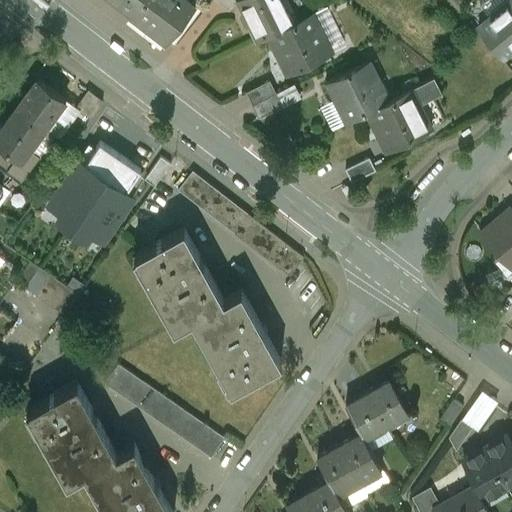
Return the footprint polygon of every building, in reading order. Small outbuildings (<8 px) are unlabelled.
[(120,0),(135,11),(143,0),(120,0)] [(189,0),(143,0),(135,11),(134,12),(169,39),(196,5),(189,0)] [(218,0),(230,9),(234,3),(239,0),(218,0)] [(239,0),(258,39),(269,33),(294,21),(290,13),(294,11),(293,9),(288,0),(239,0)] [(511,0),(479,28),(503,58),(511,50),(511,0)] [(294,21),(269,33),(289,73),(332,52),(312,12),(294,21)] [(370,60),(327,81),(346,121),(368,110),(390,99),(370,60)] [(67,98),(38,77),(17,105),(46,126),(67,98)] [(434,77),(411,88),(419,104),(442,93),(434,77)] [(270,80),(246,91),(253,104),(276,93),(270,80)] [(390,99),(368,110),(388,150),(431,128),(419,104),(411,88),(390,99)] [(89,89),(75,108),(91,118),(104,100),(89,89)] [(276,93),(253,104),(259,117),(283,106),(276,93)] [(46,126),(17,105),(0,128),(0,142),(22,159),(30,148),(46,126)] [(22,159),(0,142),(0,162),(22,179),(40,155),(30,148),(22,159)] [(86,164),(80,159),(49,206),(62,215),(57,222),(94,246),(99,239),(111,246),(142,200),(132,193),(145,174),(99,144),(86,164)] [(160,182),(174,161),(162,154),(148,175),(160,182)] [(370,157),(346,168),(352,181),(376,170),(370,157)] [(249,212),(194,169),(179,188),(235,231),(249,212)] [(305,256),(249,212),(235,231),(290,275),(305,256)] [(511,215),(504,223),(500,219),(484,232),(504,256),(509,252),(511,255),(511,215)] [(185,225),(135,253),(159,296),(164,293),(180,322),(197,312),(225,297),(185,225)] [(80,293),(41,265),(27,285),(67,312),(80,293)] [(225,297),(197,312),(213,341),(208,344),(232,387),(282,359),(242,287),(225,297)] [(226,436),(119,362),(106,382),(212,456),(226,436)] [(409,411),(390,378),(368,390),(387,424),(409,411)] [(78,380),(28,407),(51,450),(56,447),(72,476),(90,467),(117,452),(78,380)] [(368,390),(347,402),(362,430),(365,436),(387,424),(368,390)] [(454,398),(441,417),(451,423),(464,405),(454,398)] [(463,418),(450,436),(457,449),(474,425),(463,418)] [(365,436),(362,430),(340,443),(359,476),(381,464),(365,436)] [(511,441),(509,436),(487,449),(505,482),(511,478),(511,441)] [(117,452),(90,467),(106,496),(101,498),(108,511),(173,511),(135,442),(117,452)] [(359,476),(340,443),(318,455),(331,477),(337,488),(359,476)] [(487,449),(464,461),(476,484),(483,495),(505,482),(487,449)] [(331,477),(309,490),(321,511),(347,511),(350,511),(337,488),(331,477)] [(441,503),(433,507),(436,511),(492,511),(483,495),(476,484),(441,503)] [(431,485),(413,495),(422,511),(436,511),(433,507),(441,503),(431,485)] [(321,511),(309,490),(287,502),(292,511),(321,511)]
